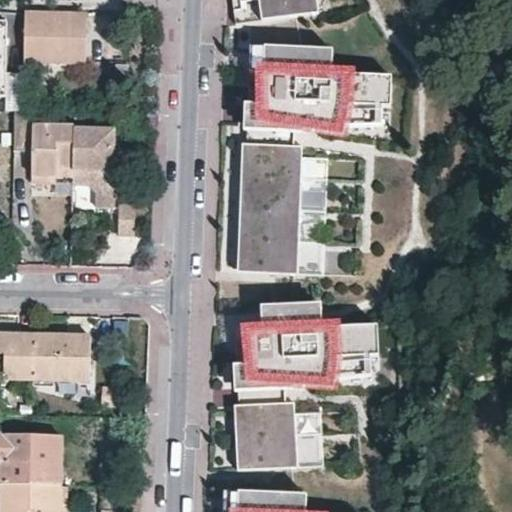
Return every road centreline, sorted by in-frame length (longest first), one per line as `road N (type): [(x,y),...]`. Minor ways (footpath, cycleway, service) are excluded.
road 1 (residential): [(191,0),(184,293)]
road 2 (residential): [(184,293),(174,511)]
road 3 (residential): [(184,293),(0,288)]
